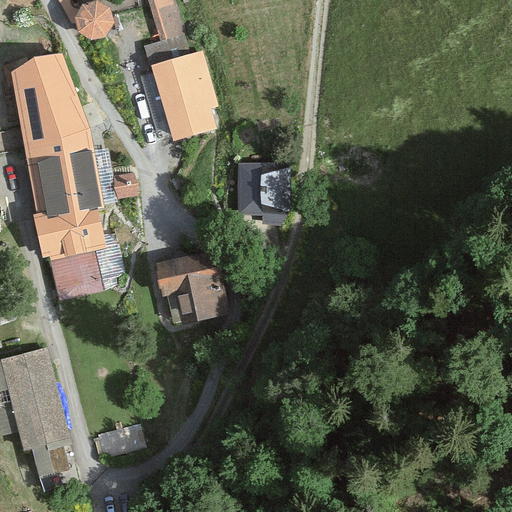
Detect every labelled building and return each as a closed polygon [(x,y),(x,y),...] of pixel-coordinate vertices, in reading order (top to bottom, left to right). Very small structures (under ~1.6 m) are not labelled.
[(102,34),(108,22),(133,15),(136,23),(169,14),(164,0),(92,0),(91,1),(79,3),(70,15),(75,30),(85,37),(102,34)] [(182,35),(143,46),(151,75),(140,78),(156,138),(169,135),(170,141),(214,130),(209,109),(217,106),(203,54),(188,58),(182,35)] [(12,78),(38,211),(29,213),(38,258),(46,256),(55,300),(113,288),(113,278),(123,275),(119,248),(107,234),(97,236),(89,201),(100,199),(86,98),(63,101),(59,72),(12,78)] [(262,225),(278,225),(286,211),(286,164),(238,164),(238,214),(262,214),(262,225)] [(164,294),(170,324),(225,312),(212,251),(149,264),(156,296),(164,294)] [(38,478),(65,470),(60,449),(71,446),(45,348),(21,355),(19,347),(0,352),(0,435),(14,432),(19,450),(30,447),(38,478)]
